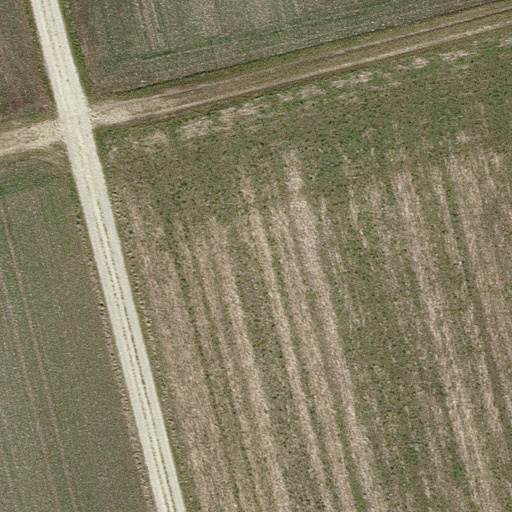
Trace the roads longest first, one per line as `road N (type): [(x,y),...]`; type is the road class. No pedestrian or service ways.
road 1 (track): [(0,145),(511,17)]
road 2 (track): [(175,511),(47,0)]
